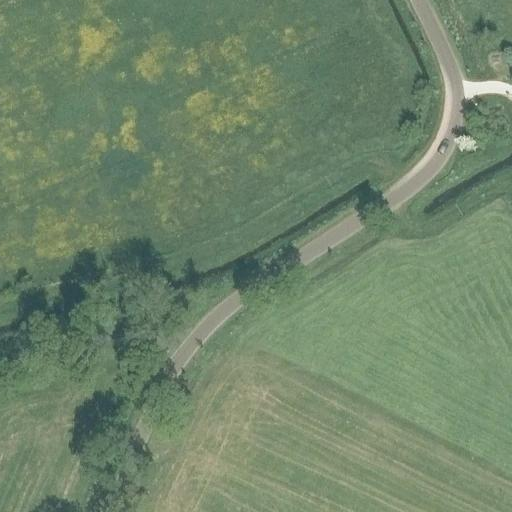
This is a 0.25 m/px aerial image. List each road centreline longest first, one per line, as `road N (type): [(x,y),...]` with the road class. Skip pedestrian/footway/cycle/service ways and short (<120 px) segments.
road 1 (unclassified): [(183,351),(242,296),(406,192),(447,146),(455,93),(416,0)]
road 2 (unclassified): [(183,351),(137,333),(0,370)]
road 3 (unclassified): [(108,511),(183,351)]
